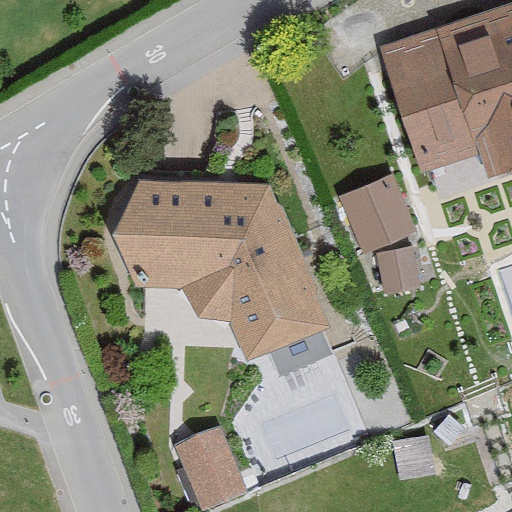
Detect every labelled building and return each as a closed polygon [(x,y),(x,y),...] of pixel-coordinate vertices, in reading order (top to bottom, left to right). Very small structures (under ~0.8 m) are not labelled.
[(511,8),(373,54),(414,179),(475,159),(482,180),(511,170),(511,8)] [(410,238),(385,183),(336,205),(360,260),(410,238)] [(189,325),(223,331),(240,369),(325,331),(263,195),(135,193),(106,243),(131,294),(179,294),(189,325)] [(413,293),(406,254),(374,260),(381,299),(413,293)] [(215,511),(240,501),(212,439),(170,457),(195,511),(215,511)]
